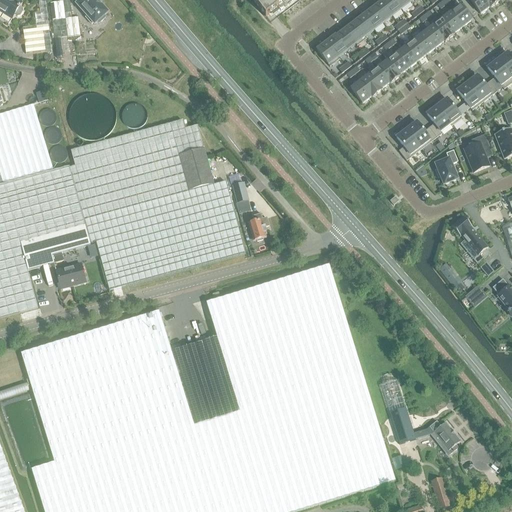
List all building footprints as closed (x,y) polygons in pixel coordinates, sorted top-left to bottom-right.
[(0,0),(0,13),(12,21),(15,17),(18,18),(20,17),(23,13),(23,10),(20,8),(23,3),(22,2),(23,0),(22,0),(0,0)] [(74,0),(73,1),(78,6),(76,7),(87,18),(85,20),(91,26),(92,25),(94,26),(96,23),(98,25),(105,19),(103,17),(106,15),(92,0),(74,0)] [(251,0),(266,19),(289,0),(251,0)] [(392,0),(383,0),(380,2),(392,17),(401,10),(392,0)] [(392,0),(401,10),(410,3),(407,0),(392,0)] [(483,0),(468,0),(480,15),(489,9),(483,0)] [(498,0),(483,0),(489,9),(490,10),(500,3),(499,2),(498,0)] [(23,29),(26,55),(51,52),(46,1),(39,1),(40,14),(34,14),(36,27),(23,29)] [(69,2),(51,5),(55,40),(80,37),(78,19),(72,20),(69,2)] [(392,17),(380,2),(371,9),(383,24),(392,17)] [(460,7),(451,14),(462,29),(472,22),(460,7)] [(362,16),(374,31),(383,24),(371,9),(362,16)] [(451,14),(442,21),(454,37),(454,36),(453,35),(462,29),(451,14)] [(365,38),(374,31),(362,16),(353,23),(365,38)] [(442,21),(433,27),(445,44),(454,37),(442,21)] [(344,30),(356,45),(357,47),(366,40),(365,38),(353,23),(344,30)] [(433,27),(423,34),(435,49),(444,43),(444,44),(445,44),(433,27)] [(347,52),(356,45),(344,30),(335,37),(347,52)] [(413,39),(426,56),(435,49),(423,34),(415,41),(413,39)] [(334,36),(325,43),(337,59),(347,52),(335,37),(334,36)] [(413,39),(404,46),(417,63),(426,56),(413,39)] [(337,59),(325,43),(316,50),(330,68),(339,61),(337,59)] [(405,48),(396,55),(408,70),(417,63),(404,46),(405,48)] [(511,60),(507,54),(497,61),(511,80),(511,60)] [(396,55),(387,62),(399,78),(400,78),(399,77),(408,70),(396,55)] [(511,84),(511,80),(497,61),(487,69),(504,91),(511,84)] [(387,62),(378,69),(390,85),(399,78),(387,62)] [(378,69),(369,76),(381,92),(382,92),(381,91),(389,84),(390,85),(378,69)] [(369,76),(360,83),(372,99),(381,92),(369,76)] [(477,77),(467,85),(482,105),(497,93),(490,83),(484,87),(477,77)] [(372,99),(360,83),(351,90),(362,105),(371,98),(372,99)] [(482,105),(467,85),(457,92),(472,112),(482,105)] [(36,94),(35,94),(38,104),(51,100),(48,91),(36,94)] [(115,115),(115,109),(113,106),(112,102),(109,98),(105,96),(101,93),(96,92),(92,92),(89,92),(84,93),(80,96),(76,98),(73,102),(72,106),(70,109),(70,115),(70,118),(71,123),(73,127),(76,130),(79,133),(83,135),(87,136),(91,137),(95,137),(99,136),(104,134),(108,131),(111,128),(113,124),(115,120),(115,115)] [(447,100),(437,108),(452,128),(462,120),(447,100)] [(0,184),(53,170),(33,105),(0,115),(0,184)] [(434,125),(429,129),(435,137),(441,133),(442,135),(452,128),(437,108),(427,115),(434,125)] [(69,168),(0,186),(0,319),(20,314),(38,309),(28,272),(20,244),(85,227),(90,245),(96,243),(109,292),(244,255),(245,255),(226,183),(214,186),(204,150),(203,150),(197,127),(185,131),(183,122),(71,152),(75,168),(69,169),(69,168)] [(432,143),(437,139),(429,129),(424,133),(416,123),(406,131),(422,151),(432,143)] [(494,136),(504,161),(511,158),(511,133),(511,130),(494,136)] [(422,151),(406,131),(396,139),(404,149),(399,153),(406,163),(421,151),(422,151)] [(461,131),(457,134),(460,138),(460,139),(465,135),(464,135),(461,131)] [(474,147),(464,151),(473,174),(489,167),(485,157),(491,154),(484,137),(472,142),(474,147)] [(448,161),(435,166),(437,171),(435,172),(438,180),(440,179),(444,186),(457,181),(451,166),(458,163),(453,152),(446,155),(448,161)] [(423,167),(416,173),(421,178),(427,176),(423,167)] [(237,206),(249,203),(244,184),(233,187),(237,206)] [(396,199),(395,198),(390,202),(393,207),(399,202),(396,199)] [(266,229),(269,228),(267,219),(262,220),(261,215),(252,218),(254,222),(248,224),(253,242),(259,241),(259,242),(265,241),(265,239),(266,239),(265,236),(268,235),(266,229)] [(451,227),(460,238),(461,237),(478,257),(474,261),(477,265),(489,255),(485,251),(488,249),(471,229),(472,228),(463,217),(451,227)] [(511,225),(502,229),(511,261),(511,260),(511,225)] [(85,227),(20,244),(28,272),(52,265),(64,262),(62,254),(90,246),(90,245),(85,227)] [(95,246),(87,248),(91,259),(98,257),(95,246)] [(494,274),(486,264),(480,270),(488,279),(494,274)] [(446,265),(439,270),(454,290),(456,288),(459,286),(461,284),(446,265)] [(143,318),(20,354),(28,378),(44,432),(54,463),(54,464),(31,471),(43,511),(299,511),(395,482),(389,463),(329,267),(211,303),(206,305),(217,339),(239,409),(178,427),(143,318)] [(64,270),(55,272),(60,291),(85,284),(82,270),(65,274),(64,270)] [(503,281),(492,289),(499,297),(497,298),(506,308),(505,310),(511,318),(511,317),(511,288),(510,287),(509,288),(503,281)] [(466,298),(472,306),(484,295),(478,288),(466,298)] [(159,313),(143,318),(178,427),(239,409),(217,339),(176,352),(172,353),(159,313)] [(416,441),(414,434),(394,382),(379,388),(400,445),(416,441)] [(426,431),(414,434),(416,441),(430,436),(436,443),(439,440),(443,445),(441,447),(449,457),(458,450),(456,446),(460,442),(446,424),(441,428),(437,423),(426,431)] [(0,511),(24,511),(0,446),(0,511)] [(439,511),(449,507),(440,479),(430,482),(439,511)]
